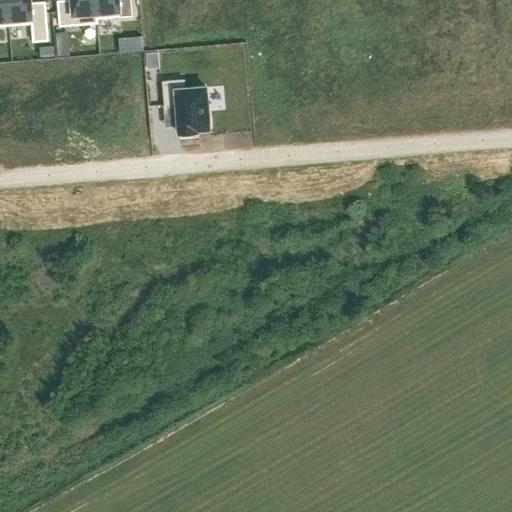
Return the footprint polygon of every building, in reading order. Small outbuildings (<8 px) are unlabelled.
[(0,0),(0,26),(9,26),(7,0),(0,0)] [(31,0),(7,0),(9,26),(31,24),(33,42),(49,41),(46,2),(31,3),(31,0)] [(66,0),(57,1),(59,27),(98,24),(98,19),(97,19),(95,0),(66,0)] [(95,0),(97,19),(98,19),(133,16),(131,0),(95,0)] [(54,56),(53,47),(40,48),(41,57),(54,56)] [(160,68),(158,52),(146,53),(147,69),(160,68)] [(196,136),(195,133),(198,132),(198,131),(210,130),(206,88),(186,89),(185,79),(162,81),(164,105),(177,104),(179,134),(182,134),(182,137),(196,136)] [(10,112),(0,112),(0,148),(13,148),(10,112)]
